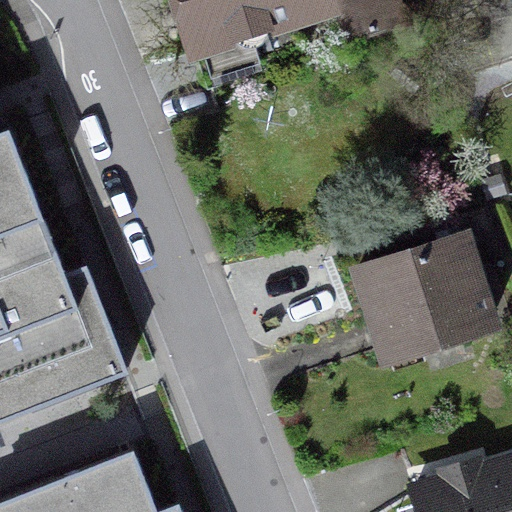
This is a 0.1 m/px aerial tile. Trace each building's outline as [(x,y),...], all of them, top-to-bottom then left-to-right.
[(377,0),(210,0),(235,72),(385,22),(377,0)] [(139,373),(0,66),(0,409),(10,431),(139,373)] [(464,241),(366,275),(394,356),(492,323),(464,241)] [(126,430),(0,484),(0,509),(1,511),(186,511),(175,485),(153,494),(126,430)] [(511,511),(511,462),(438,486),(446,511),(511,511)]
